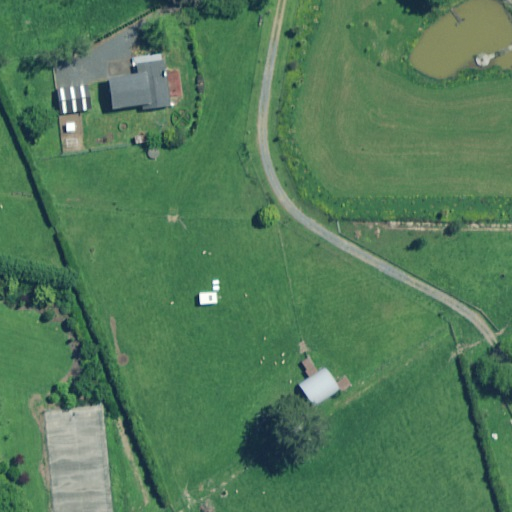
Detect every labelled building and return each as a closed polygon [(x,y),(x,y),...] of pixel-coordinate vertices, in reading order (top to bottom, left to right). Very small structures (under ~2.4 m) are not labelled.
[(162,85),(160,61),(135,64),(136,75),(107,78),(111,109),(148,105),(148,109),(169,107),(167,84),(162,85)] [(307,377),(317,371),(308,357),(300,362),(306,371),(304,372),(307,377)] [(317,371),(307,377),(307,378),(297,384),(309,404),(335,387),(323,367),(317,371)] [(351,385),(346,377),(335,385),(340,393),(351,385)] [(110,511),(100,405),(44,411),(52,511),(110,511)]
